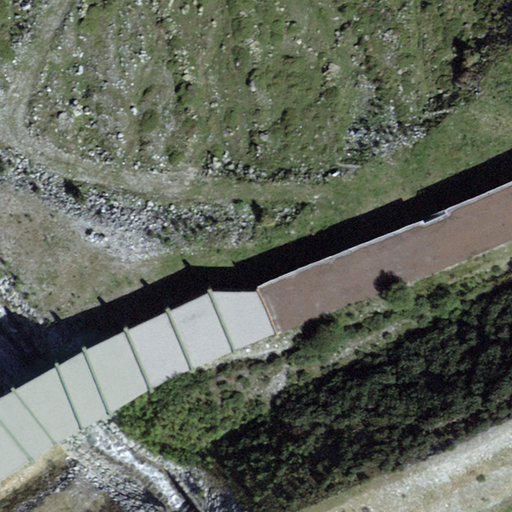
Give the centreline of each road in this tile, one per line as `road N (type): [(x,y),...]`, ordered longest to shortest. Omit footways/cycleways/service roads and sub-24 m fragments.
road 1 (track): [(62,0),(16,107),(28,144),(162,185),(320,199),(338,210),(331,231),(256,263)]
road 2 (primary): [(511,214),(409,263),(130,370),(0,450)]
